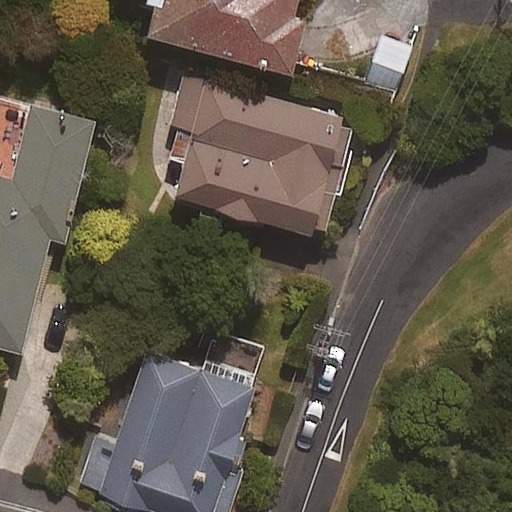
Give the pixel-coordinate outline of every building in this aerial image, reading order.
[(152,0),(147,20),(291,58),(296,40),(306,3),(296,0),(152,0)] [(364,84),(394,94),(413,34),(383,25),(364,84)] [(340,108),(187,67),(158,177),(323,221),(339,160),(327,157),(340,108)] [(94,105),(31,90),(14,160),(0,156),(0,334),(21,340),(50,223),(64,227),(94,105)] [(145,500),(141,511),(226,511),(238,467),(230,465),(262,339),(207,324),(199,354),(141,339),(103,489),(145,500)]
